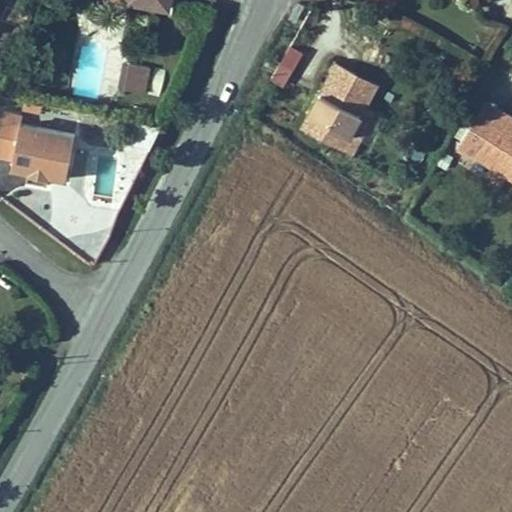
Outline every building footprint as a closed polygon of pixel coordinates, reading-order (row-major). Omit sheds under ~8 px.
[(67,0),(106,4),(105,16),(148,20),(150,0),(67,0)] [(364,0),(384,12),(390,0),(364,0)] [(277,61),(272,80),(286,84),(291,65),(277,61)] [(396,93),(355,66),(347,79),(319,119),(309,134),(336,153),(345,140),(358,149),(381,114),(396,93)] [(149,71),(146,95),(157,96),(160,72),(149,71)] [(119,108),(122,79),(116,78),(113,108),(119,108)] [(137,110),(140,80),(122,79),(119,108),(137,110)] [(493,113),(476,101),(461,122),(478,134),(493,113)] [(478,134),(461,122),(444,148),(511,194),(511,138),(505,134),(510,125),(493,113),(478,134)] [(389,119),(381,114),(358,149),(345,140),(336,153),(357,167),(389,119)] [(49,185),(52,140),(0,136),(0,182),(10,183),(31,184),(49,185)] [(31,194),(31,184),(10,183),(10,193),(31,194)]
